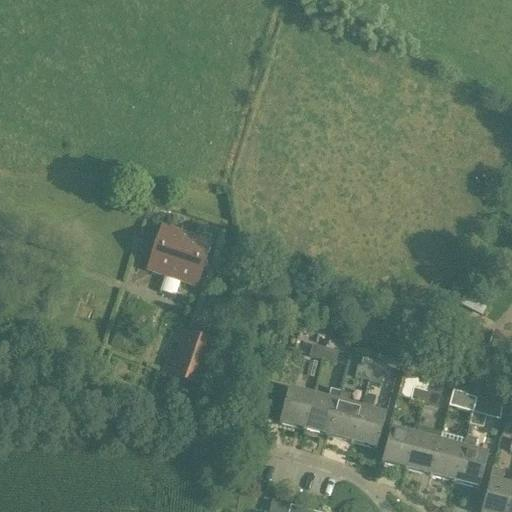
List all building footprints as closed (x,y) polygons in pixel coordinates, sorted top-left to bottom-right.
[(146,271),(197,288),(211,243),(161,226),(146,271)] [(460,305),(481,317),(491,300),(469,288),(460,305)] [(466,355),(484,361),(483,364),(511,372),(511,337),(493,331),(492,334),(475,328),(466,355)] [(161,375),(207,392),(222,347),(177,330),(173,343),(179,345),(175,354),(170,352),(161,375)] [(309,358),(323,362),(326,350),(312,346),(309,358)] [(326,350),(323,362),(321,369),(332,372),(334,365),(335,365),(338,353),(326,350)] [(354,378),(369,382),(372,370),(371,370),(373,362),(362,359),(359,367),(357,367),(354,378)] [(372,370),(369,382),(381,385),(384,373),(372,370)] [(410,402),(424,405),(427,394),(429,385),(428,385),(429,382),(418,379),(415,390),(413,390),(410,402)] [(279,426),(304,433),(313,397),(288,391),(279,426)] [(313,397),(304,433),(329,439),(340,394),(330,391),(327,401),(313,397)] [(453,393),(449,409),(458,411),(462,396),(453,393)] [(329,439),(352,445),(365,396),(361,410),(347,406),(350,396),(340,394),(329,439)] [(427,394),(424,405),(436,409),(439,397),(427,394)] [(365,396),(352,445),(376,452),(385,416),(371,413),(375,398),(365,396)] [(476,413),(503,418),(505,405),(478,400),(476,413)] [(473,414),(470,426),(482,429),(485,417),(474,414),(473,414)] [(381,465),(406,472),(418,428),(417,428),(415,436),(390,430),(381,465)] [(406,472),(429,478),(439,443),(441,434),(418,428),(406,472)] [(439,443),(429,478),(454,484),(463,449),(462,449),(464,442),(441,436),(439,443)] [(463,449),(454,484),(478,491),(487,456),(473,452),(476,441),(466,438),(463,449)] [(481,511),(508,511),(511,497),(511,487),(500,484),(503,472),(493,469),(481,511)]
